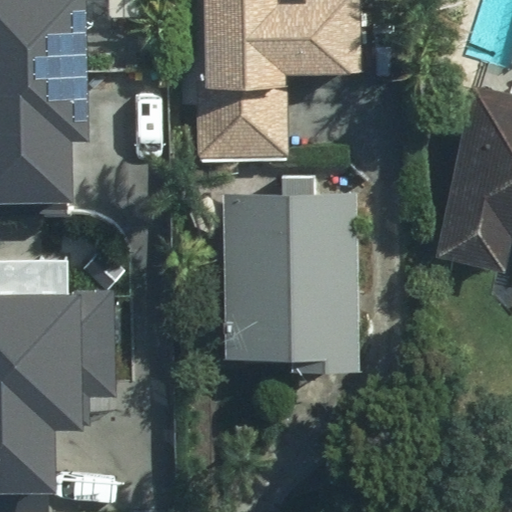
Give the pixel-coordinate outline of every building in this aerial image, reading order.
[(0,0),(0,190),(74,189),(73,118),(94,118),(92,0),(0,0)] [(376,0),(220,0),(222,42),(204,42),(208,145),(294,142),(292,69),(305,68),(305,57),(379,54),(376,0)] [(511,81),(487,76),(453,239),(511,250),(511,81)] [(291,184),(232,185),(237,344),(307,342),(307,355),(377,353),(372,182),(326,183),(326,167),(290,169),(291,184)] [(0,375),(39,374),(40,399),(119,395),(118,367),(162,365),(154,201),(91,204),(94,257),(33,260),(32,228),(0,229),(0,375)]
